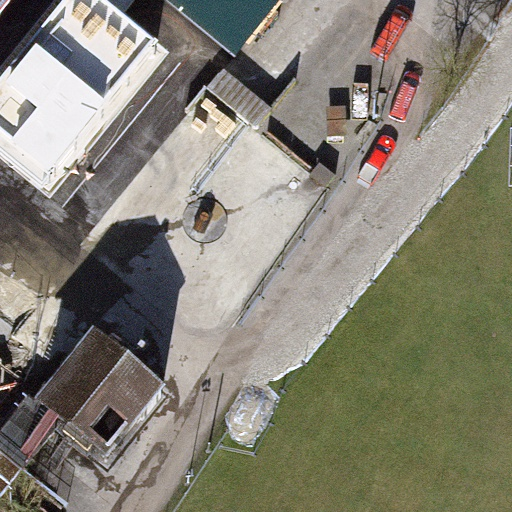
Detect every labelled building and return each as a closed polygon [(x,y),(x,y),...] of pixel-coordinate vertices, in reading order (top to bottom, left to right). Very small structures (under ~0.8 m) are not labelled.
[(197,52),(133,0),(85,0),(23,75),(125,145),(197,52)] [(269,0),(156,0),(227,55),(269,0)] [(261,112),(215,74),(201,91),(247,129),(261,112)] [(73,114),(23,75),(0,103),(0,150),(39,181),(63,151),(51,142),(73,114)] [(274,115),(263,131),(310,164),(322,147),(274,115)] [(101,476),(159,403),(85,344),(26,416),(51,436),(101,476)] [(0,498),(51,436),(26,416),(17,409),(5,424),(0,420),(0,498)]
